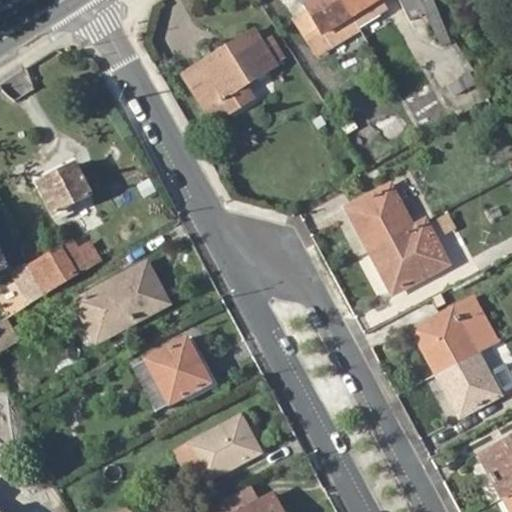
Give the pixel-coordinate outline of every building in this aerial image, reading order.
[(351,17),(340,0),(313,0),(303,7),(306,13),(320,35),(351,17)] [(340,0),(351,17),(357,27),(375,16),(369,6),(379,0),(340,0)] [(386,9),(380,0),(379,0),(369,6),(375,16),(386,9)] [(398,0),(411,20),(427,11),(420,0),(398,0)] [(320,35),(306,13),(293,22),(316,58),(359,30),(357,27),(351,17),(320,35)] [(254,33),(188,72),(202,96),(214,89),(221,99),(247,83),(273,66),(254,33)] [(428,67),(444,101),(476,86),(461,52),(428,67)] [(214,89),(202,96),(217,120),(256,95),(247,83),(221,99),(214,89)] [(40,184),(54,213),(56,212),(61,220),(76,213),(71,205),(92,194),(77,165),(40,184)] [(345,209),(368,252),(422,223),(421,221),(409,228),(388,187),(345,209)] [(422,223),(368,252),(390,294),(444,264),(422,223)] [(46,295),(71,280),(56,252),(30,265),(46,295)] [(149,288),(156,284),(145,265),(73,304),(95,342),(160,308),(149,288)] [(0,310),(0,323),(8,319),(31,304),(44,296),(29,268),(17,274),(26,294),(0,310)] [(167,304),(156,284),(149,288),(160,308),(167,304)] [(411,330),(436,374),(476,353),(452,308),(411,330)] [(0,323),(0,347),(17,339),(8,319),(0,323)] [(132,369),(155,412),(210,381),(186,339),(132,369)] [(488,346),(476,353),(489,377),(502,371),(488,346)] [(476,353),(436,374),(458,416),(511,387),(511,382),(505,370),(502,371),(489,377),(476,353)] [(188,446),(206,481),(260,452),(241,418),(188,446)] [(511,435),(476,454),(500,499),(505,497),(511,493),(511,435)] [(188,446),(177,452),(196,487),(206,481),(188,446)] [(280,511),(272,497),(243,511),(280,511)] [(511,511),(511,508),(505,497),(500,499),(507,511),(511,511)]
